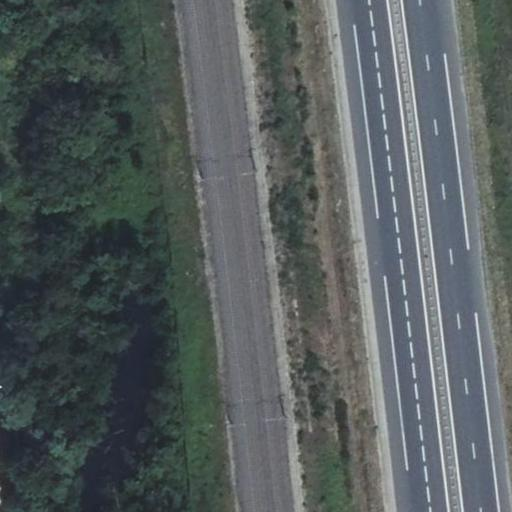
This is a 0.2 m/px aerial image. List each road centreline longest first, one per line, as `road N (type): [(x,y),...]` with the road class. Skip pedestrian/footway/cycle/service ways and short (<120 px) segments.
road 1 (motorway): [(482,511),(420,0)]
road 2 (motorway): [(368,0),(429,511)]
